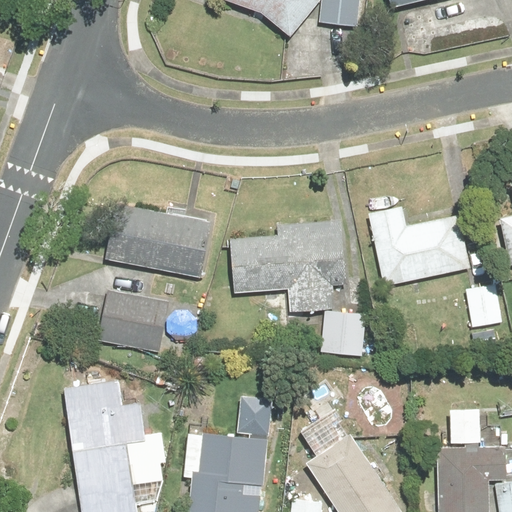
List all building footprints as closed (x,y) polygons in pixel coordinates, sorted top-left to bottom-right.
[(219,0),(261,14),(289,37),(319,0),(219,0)] [(325,0),(324,22),(362,25),(363,0),(325,0)] [(389,0),(391,10),(432,0),(389,0)] [(511,214),(497,217),(508,265),(511,264),(511,183),(508,184),(511,200),(511,214)] [(113,202),(101,259),(198,279),(210,222),(113,202)] [(398,206),(365,214),(384,288),(468,267),(454,214),(403,227),(398,206)] [(275,235),(226,238),(229,293),(285,289),(286,313),(332,310),(331,287),(342,286),(338,221),(274,224),(275,235)] [(499,284),(470,289),(477,326),(506,321),(499,284)] [(174,299),(111,288),(101,342),(164,353),(168,334),(169,336),(171,337),(173,339),(176,340),(178,341),(181,341),(183,342),(186,341),(188,341),(191,340),(193,339),(195,337),(197,336),(199,334),(200,332),(201,329),(202,327),(202,325),(202,322),(202,319),(202,317),(201,315),(200,312),(198,310),(197,308),(195,307),(192,305),(190,304),(188,304),(185,303),(183,303),(180,303),(178,304),(175,305),(173,306),(174,299)] [(370,313),(327,311),(326,339),(369,341),(370,313)] [(113,380),(60,388),(78,511),(132,511),(123,444),(140,441),(134,404),(117,407),(113,380)] [(355,397),(376,426),(396,412),(374,383),(355,397)] [(400,511),(349,431),(303,461),(336,511),(400,511)] [(257,511),(265,439),(186,432),(182,478),(188,479),(184,511),(257,511)] [(505,448),(434,450),(435,511),(487,511),(487,480),(506,480),(505,448)] [(511,511),(511,484),(497,487),(500,511),(511,511)] [(324,511),(326,498),(293,497),(292,511),(324,511)]
